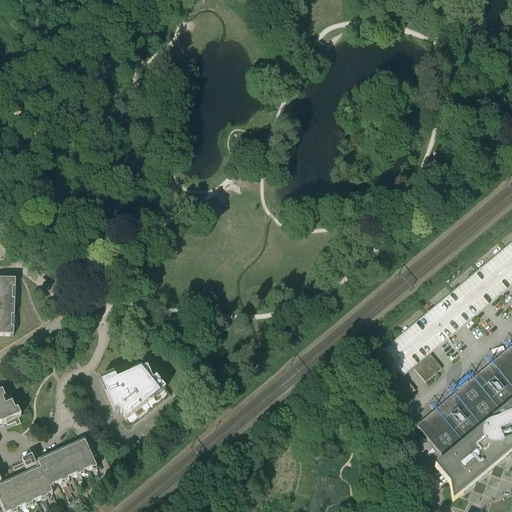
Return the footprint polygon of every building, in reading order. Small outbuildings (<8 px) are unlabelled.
[(0,336),(14,337),(16,281),(0,280),(0,336)] [(434,468),(449,486),(452,503),(459,497),(511,453),(511,347),(416,427),(444,460),(434,468)] [(413,370),(425,384),(442,370),(430,356),(413,370)] [(114,414),(118,412),(130,429),(170,397),(156,379),(152,382),(147,369),(140,372),(115,383),(112,376),(99,381),(114,414)] [(399,405),(415,392),(404,378),(395,385),(399,405)] [(0,425),(1,425),(2,426),(6,424),(7,427),(19,421),(12,404),(5,407),(0,394),(0,425)] [(0,489),(0,504),(3,511),(14,511),(52,495),(49,489),(96,468),(85,444),(38,465),(40,471),(0,489)] [(38,461),(35,454),(28,458),(28,459),(21,462),(23,464),(14,468),(15,471),(24,467),(26,471),(36,466),(34,462),(38,461)]
